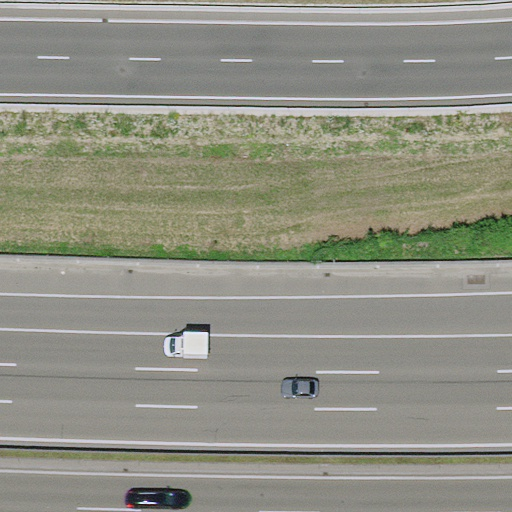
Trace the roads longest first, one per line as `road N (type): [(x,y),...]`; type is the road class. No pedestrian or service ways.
road 1 (motorway): [(511,323),(0,344)]
road 2 (motorway): [(511,374),(0,364)]
road 3 (primary): [(0,56),(511,56)]
